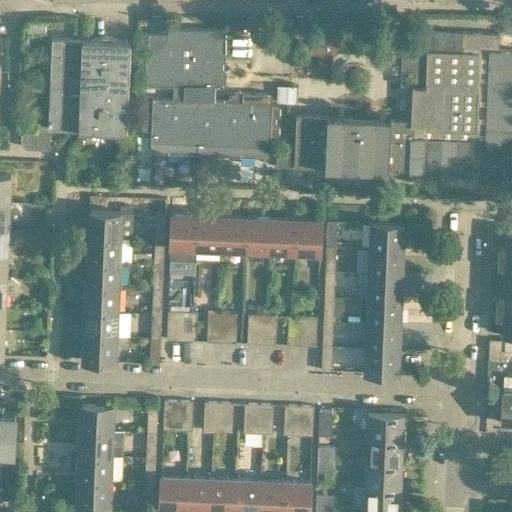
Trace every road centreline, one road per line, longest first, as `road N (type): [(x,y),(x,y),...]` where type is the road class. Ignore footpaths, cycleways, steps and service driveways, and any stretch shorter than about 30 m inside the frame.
road 1 (residential): [(460,388),(0,371)]
road 2 (residential): [(460,388),(468,202)]
